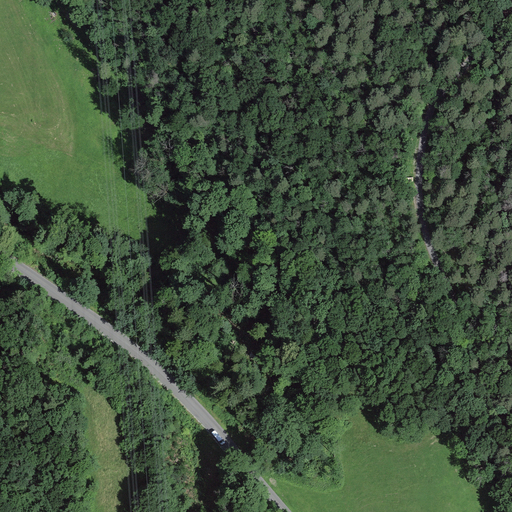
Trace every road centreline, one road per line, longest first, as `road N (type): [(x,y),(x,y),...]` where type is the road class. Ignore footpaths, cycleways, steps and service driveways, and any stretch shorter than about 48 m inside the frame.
road 1 (track): [(503,511),(484,368),(420,227),(417,172),(430,105),(511,17)]
road 2 (tertiary): [(0,258),(119,334),(292,511)]
